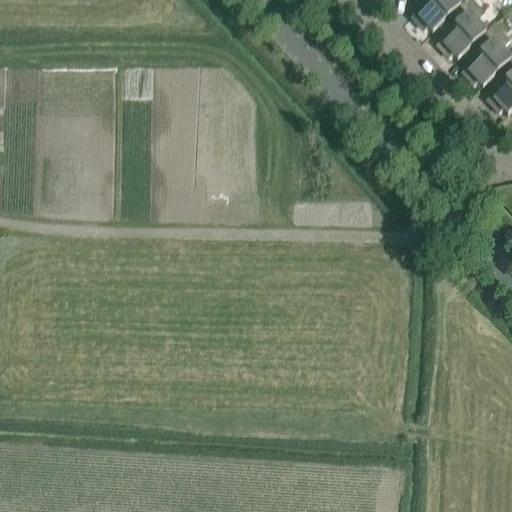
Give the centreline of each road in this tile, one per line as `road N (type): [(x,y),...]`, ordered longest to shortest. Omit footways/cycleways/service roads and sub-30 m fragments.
road 1 (unclassified): [(511,286),(250,0)]
road 2 (residential): [(511,177),(350,11)]
